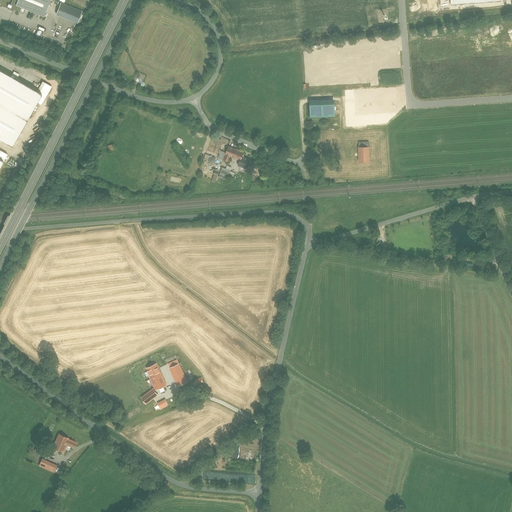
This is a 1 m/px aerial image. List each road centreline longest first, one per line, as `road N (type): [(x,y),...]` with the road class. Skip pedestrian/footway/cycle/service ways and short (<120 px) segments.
road 1 (unclassified): [(306,241),(305,222),(279,211),(0,231)]
road 2 (unclassified): [(260,493),(199,490),(163,477),(0,356)]
road 3 (unclassified): [(0,264),(135,0)]
road 4 (tertiary): [(124,0),(0,245)]
road 5 (residential): [(260,493),(266,422),(306,241)]
road 6 (unclassified): [(511,97),(409,105),(401,0)]
road 7 (unclassified): [(0,40),(143,99),(194,99)]
road 8 (residential): [(306,241),(474,196)]
road 9 (residential): [(194,99),(213,128),(306,165)]
road 10 (unclassified): [(194,99),(220,67),(222,46),(211,22),(176,0)]
